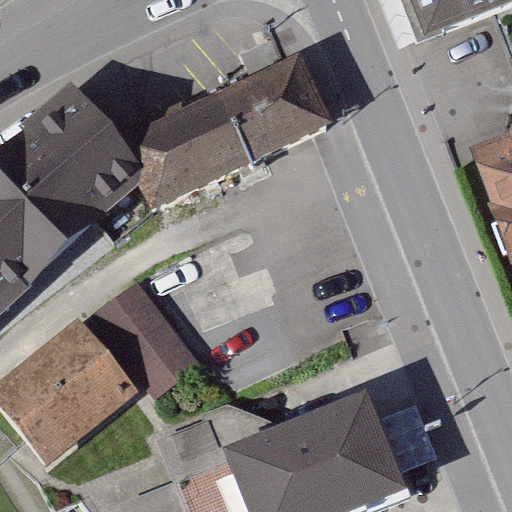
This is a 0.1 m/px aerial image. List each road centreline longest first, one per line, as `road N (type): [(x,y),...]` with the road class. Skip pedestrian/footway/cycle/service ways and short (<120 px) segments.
road 1 (tertiary): [(334,0),(511,445)]
road 2 (residential): [(149,0),(0,81)]
